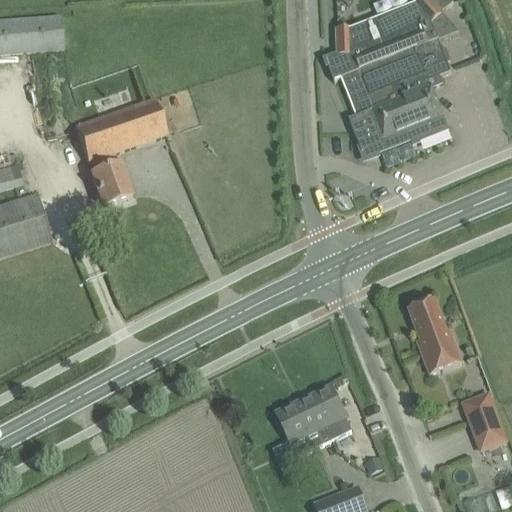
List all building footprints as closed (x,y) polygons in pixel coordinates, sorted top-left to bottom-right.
[(327,63),(326,63),(335,86),(336,85),(335,84),(341,81),(357,120),(351,123),(350,122),(349,122),(362,156),(364,155),(363,152),(374,147),(375,151),(377,150),(375,146),(414,130),(420,145),(449,134),(432,91),(440,88),(437,81),(451,75),(439,43),(458,35),(442,18),(443,17),(428,0),(420,0),(414,6),(415,8),(353,33),(354,58),(338,58),(340,64),(329,68),(327,63)] [(437,0),(446,10),(456,2),(454,0),(437,0)] [(0,22),(0,58),(64,53),(61,18),(0,22)] [(354,58),(353,33),(353,31),(337,32),(338,58),(354,58)] [(96,176),(92,177),(103,210),(132,200),(120,167),(119,168),(115,157),(167,138),(154,101),(75,128),(88,166),(92,165),(96,176)] [(324,155),(339,155),(339,135),(324,135),(324,155)] [(0,171),(0,194),(23,189),(17,167),(0,171)] [(0,259),(51,244),(37,198),(0,209),(0,259)] [(430,378),(462,366),(450,335),(452,334),(452,333),(447,334),(435,303),(409,313),(421,344),(416,346),(416,347),(418,347),(430,378)] [(277,417),(287,438),(298,460),(352,435),(331,391),(306,403),(307,406),(296,412),(294,409),(277,417)] [(506,445),(489,400),(489,399),(464,408),(482,455),(506,445)] [(380,463),(368,469),(373,481),(385,475),(380,463)] [(366,511),(358,491),(315,508),(316,511),(366,511)]
